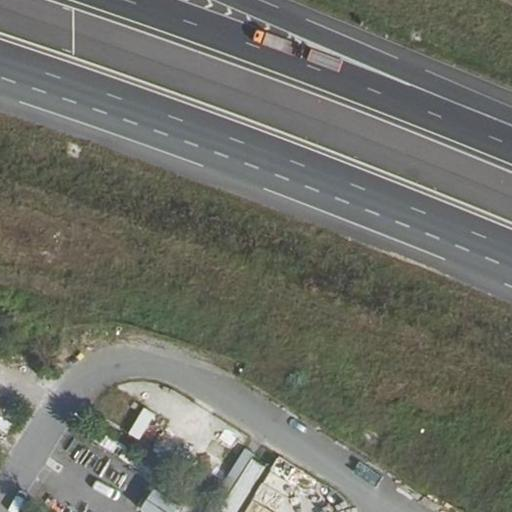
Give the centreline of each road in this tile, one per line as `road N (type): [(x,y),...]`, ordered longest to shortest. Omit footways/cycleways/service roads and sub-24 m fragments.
road 1 (trunk): [(0,65),(511,260)]
road 2 (trunk): [(507,138),(116,0)]
road 3 (trunk): [(507,138),(420,80),(234,0)]
